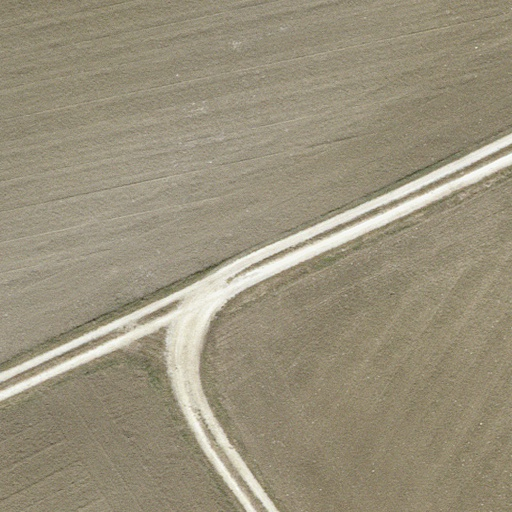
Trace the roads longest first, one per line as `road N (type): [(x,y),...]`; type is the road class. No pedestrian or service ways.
road 1 (track): [(0,388),(167,314),(511,119)]
road 2 (track): [(230,280),(199,316),(183,357),(195,409),(265,511)]
